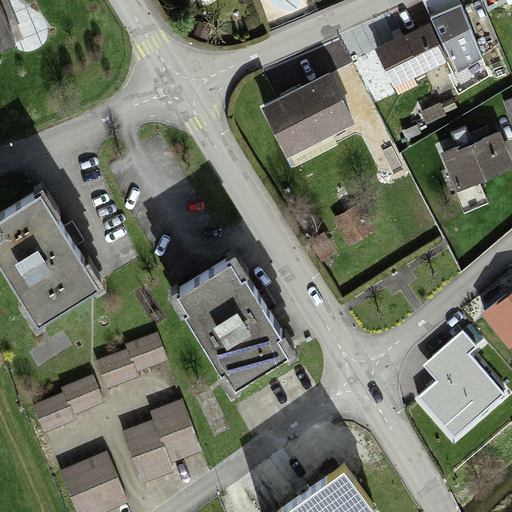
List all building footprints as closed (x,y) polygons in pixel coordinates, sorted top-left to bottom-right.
[(423,28),(374,53),(393,89),(442,64),(423,28)] [(324,79),(262,110),(285,158),(348,127),(324,79)] [(492,135),(441,160),(458,194),(509,169),(492,135)] [(362,202),(332,218),(348,247),(377,231),(362,202)] [(36,204),(0,226),(0,275),(35,332),(93,296),(36,204)] [(324,231),(308,240),(320,262),(336,252),(324,231)] [(236,260),(177,296),(235,389),(294,353),(236,260)] [(511,294),(482,318),(506,347),(511,342),(511,294)] [(475,345),(462,331),(423,366),(436,381),(415,399),(452,440),(504,394),(467,352),(475,345)] [(155,337),(123,348),(125,354),(132,374),(164,362),(155,337)] [(132,374),(125,354),(96,364),(105,389),(134,378),(132,374)] [(90,382),(58,394),(60,399),(67,419),(99,408),(90,382)] [(67,419),(60,399),(31,410),(40,435),(69,424),(67,419)] [(149,424),(166,465),(196,453),(176,405),(147,417),(149,424)] [(149,424),(122,435),(142,484),(169,473),(166,465),(149,424)] [(100,511),(121,504),(101,458),(62,474),(78,511),(100,511)] [(341,471),(281,511),(363,511),(368,509),(341,471)]
